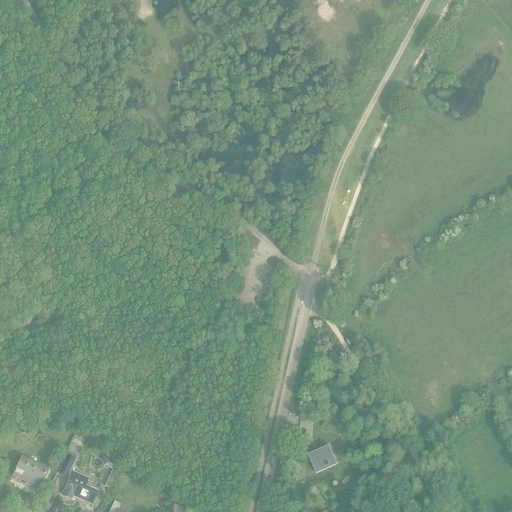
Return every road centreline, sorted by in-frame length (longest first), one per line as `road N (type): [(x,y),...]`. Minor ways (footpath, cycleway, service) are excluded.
road 1 (track): [(311,277),(332,186),(428,0)]
road 2 (track): [(307,305),(322,313),(453,511)]
